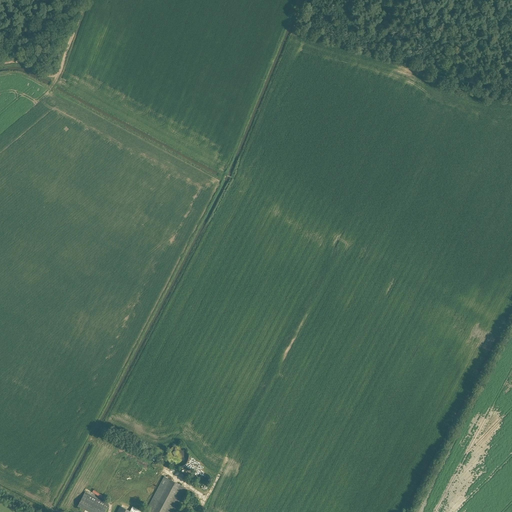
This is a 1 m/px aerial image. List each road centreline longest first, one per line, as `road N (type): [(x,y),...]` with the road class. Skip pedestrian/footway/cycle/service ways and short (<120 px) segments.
road 1 (track): [(199,511),(340,243)]
road 2 (track): [(0,65),(22,63),(56,76),(86,0)]
